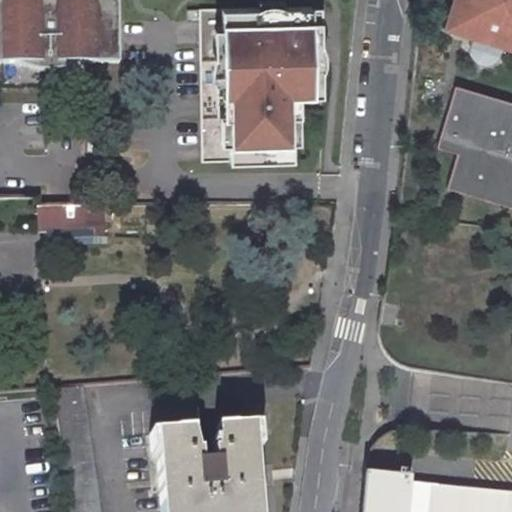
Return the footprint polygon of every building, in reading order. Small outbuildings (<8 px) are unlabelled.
[(2,64),(96,63),(97,52),(120,51),(118,0),(54,0),(54,4),(51,2),(50,2),(47,2),(45,2),(43,3),(42,4),(40,5),(39,0),(0,0),(0,90),(3,90),(2,64)] [(511,0),(449,0),(442,24),(471,33),(469,41),(468,42),(468,43),(468,44),(468,45),(468,46),(468,47),(468,48),(468,49),(469,50),(469,51),(469,52),(470,53),(470,54),(471,54),(471,55),(472,56),(473,57),(474,58),(475,58),(475,59),(476,59),(477,60),(478,60),(479,60),(480,60),(481,61),(482,61),(483,61),(484,61),(485,61),(486,61),(486,60),(487,60),(488,60),(489,60),(490,59),(491,59),(492,58),(493,57),(494,56),(495,56),(495,55),(496,54),(496,53),(497,52),(497,51),(497,50),(498,50),(498,49),(500,42),(511,45),(511,0)] [(199,20),(201,160),(293,158),(293,143),(292,116),(300,115),(300,111),(300,95),(313,95),(312,7),(187,9),(187,21),(199,20)] [(321,7),(312,7),(313,95),(323,95),(321,7)] [(511,99),(454,81),(435,142),(455,148),(444,183),(511,204),(511,99)] [(300,115),(292,116),(293,143),(301,143),(301,133),(300,115)] [(106,205),(35,205),(35,230),(106,230),(106,205)] [(101,511),(82,384),(52,388),(70,511),(101,511)] [(190,435),(153,438),(158,511),(258,511),(252,430),(215,433),(214,446),(210,446),(209,451),(213,451),(213,455),(210,455),(211,468),(198,469),(198,456),(195,456),(190,435)] [(409,478),(364,474),(360,511),(405,511),(408,484),(409,478)] [(511,511),(511,492),(408,484),(405,511),(511,511)]
